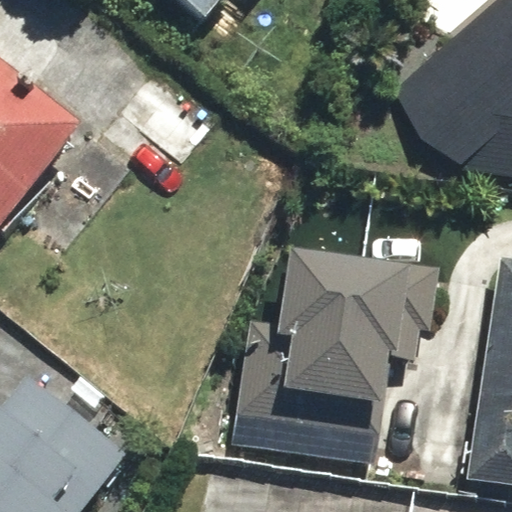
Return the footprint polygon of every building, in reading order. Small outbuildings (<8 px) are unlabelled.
[(139,0),(188,42),(225,0),(248,0),(255,6),(260,0),(139,0)] [(511,0),(498,0),(427,72),(410,55),(378,87),(413,154),(459,181),(511,185),(511,0)] [(148,74),(106,124),(171,179),(213,130),(148,74)] [(0,231),(75,144),(0,79),(0,231)] [(66,243),(100,203),(78,179),(41,221),(66,243)] [(299,255),(278,252),(262,363),(280,366),(272,424),(371,439),(381,370),(408,374),(413,338),(431,341),(440,275),(358,263),(362,240),(303,231),(299,255)] [(511,278),(488,276),(466,492),(511,496),(511,278)] [(53,409),(25,385),(0,413),(0,511),(89,511),(119,477),(77,440),(97,416),(68,391),(53,409)]
